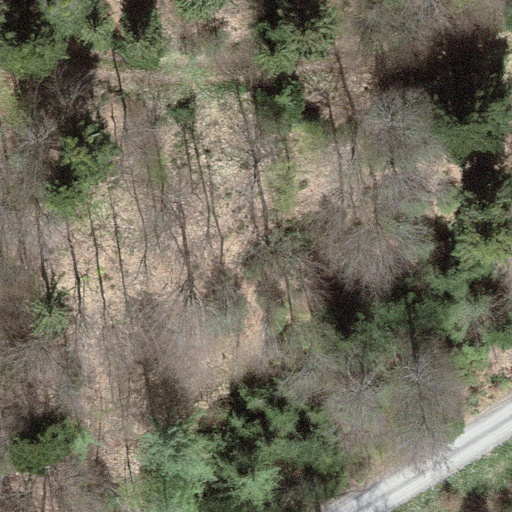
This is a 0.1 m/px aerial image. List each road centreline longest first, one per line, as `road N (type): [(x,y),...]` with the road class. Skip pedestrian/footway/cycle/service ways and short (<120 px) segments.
road 1 (track): [(511,28),(301,59),(23,56),(0,47)]
road 2 (track): [(511,399),(338,511)]
